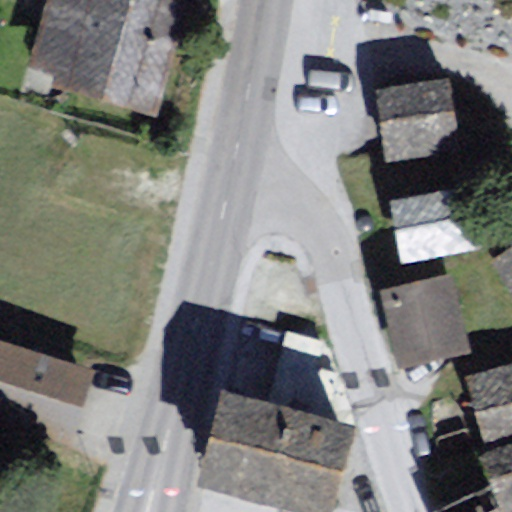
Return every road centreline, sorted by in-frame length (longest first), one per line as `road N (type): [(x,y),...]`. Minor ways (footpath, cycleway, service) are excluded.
road 1 (residential): [(234,173),(293,201),(325,240),(405,511)]
road 2 (secondary): [(234,173),(147,511)]
road 3 (secondary): [(266,0),(234,173)]
